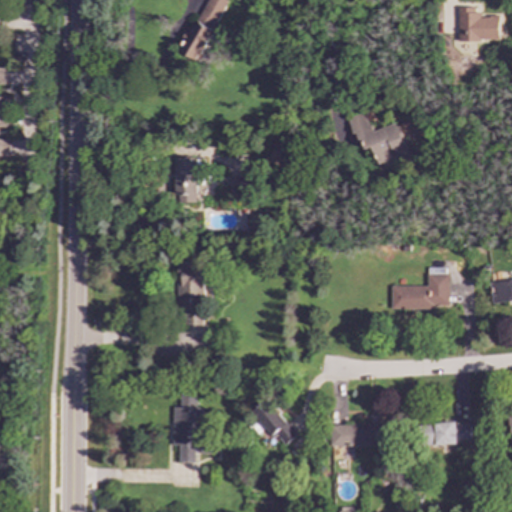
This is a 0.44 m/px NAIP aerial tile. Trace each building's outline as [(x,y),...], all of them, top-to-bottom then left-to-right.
[(499,16),(476,15),(476,7),(459,7),(458,41),(499,41),(499,16)] [(409,154),(399,123),(371,132),(365,112),(351,117),(361,151),(373,147),(377,163),(409,154)] [(176,203),(198,203),(197,172),(203,172),(202,158),(175,159),(176,203)] [(230,178),(230,195),(248,195),(248,177),(230,178)] [(178,262),(176,311),(183,312),(183,336),(197,336),(198,327),(203,327),(205,263),(178,262)] [(391,286),(391,310),(448,310),(448,274),(426,274),(426,286),(391,286)] [(493,304),(511,301),(511,279),(490,283),(493,304)] [(178,462),(199,462),(199,408),(196,408),(196,396),(181,396),(181,407),(173,407),(172,446),(178,446),(178,462)] [(285,446),(297,434),(266,400),(250,414),(255,419),(249,425),(258,434),(264,429),(273,438),(275,435),(285,446)] [(330,447),(386,445),(385,423),(329,425),(330,447)] [(470,444),(470,423),(424,425),(425,445),(470,444)]
